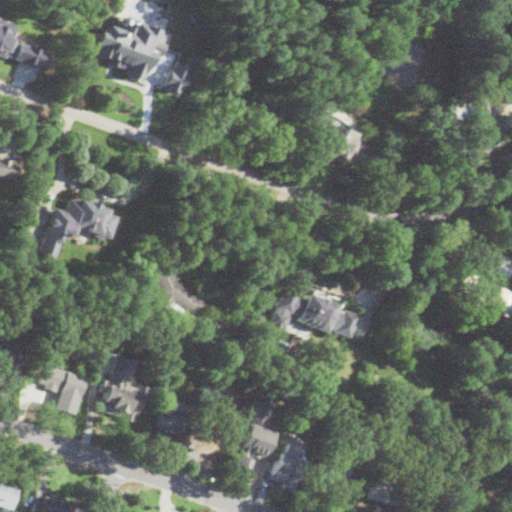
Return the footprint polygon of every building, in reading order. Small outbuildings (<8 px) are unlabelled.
[(44,52),(8,41),(13,22),(0,17),(0,55),(39,68),(44,52)] [(141,77),(145,61),(151,62),(159,32),(128,23),(126,30),(102,24),(100,33),(94,31),(88,52),(111,58),(108,68),(141,77)] [(185,67),(169,62),(160,88),(176,93),(185,67)] [(487,113),(491,119),(497,115),(507,129),(476,151),(462,131),(487,113)] [(351,161),(314,150),(320,126),(358,138),(351,161)] [(10,180),(0,178),(0,158),(14,161),(10,180)] [(36,251),(50,257),(59,234),(69,236),(73,226),(105,238),(113,215),(103,211),(104,208),(95,205),(95,203),(84,199),(83,201),(75,198),(74,201),(66,198),(62,210),(52,207),(36,251)] [(511,269),(505,281),(486,269),(496,252),(511,260),(511,269)] [(203,304),(185,327),(163,309),(158,299),(159,295),(151,275),(169,267),(175,282),(203,304)] [(511,296),(511,309),(506,319),(486,306),(482,311),(461,298),(464,293),(457,288),(469,269),(511,296)] [(279,286),(265,326),(278,332),(285,313),(293,315),(291,321),(321,331),(322,326),(329,329),(329,331),(345,336),(353,314),(339,309),(343,299),(298,282),(294,292),(279,286)] [(39,314),(34,327),(26,324),(30,311),(39,314)] [(0,343),(3,344),(5,339),(14,343),(10,356),(22,359),(17,376),(0,370),(0,343)] [(83,378),(76,397),(37,384),(44,365),(83,378)] [(222,382),(219,391),(213,388),(216,380),(222,382)] [(103,386),(116,391),(117,388),(127,392),(126,395),(141,401),(135,417),(97,403),(103,386)] [(262,458),(272,426),(262,424),(268,404),(254,400),(248,422),(246,421),(237,451),(262,458)] [(184,413),(177,434),(155,427),(162,407),(184,413)] [(232,429),(225,449),(205,442),(214,416),(224,420),(222,426),(232,429)] [(376,430),(374,438),(366,435),(368,427),(376,430)] [(296,438),(282,434),(268,478),(292,486),(304,451),(293,447),(296,438)] [(267,442),(265,447),(275,449),(270,468),(239,459),(244,441),(261,446),(262,440),(267,442)] [(245,474),(250,459),(235,454),(230,469),(245,474)] [(337,460),(335,464),(349,469),(346,476),(351,478),(347,492),(308,479),(315,457),(324,460),(326,456),(337,460)] [(372,477),(391,484),(392,479),(409,485),(404,498),(411,500),(407,511),(365,497),(372,477)] [(0,484),(16,490),(9,510),(0,506),(0,484)] [(77,508),(75,511),(29,511),(33,501),(41,504),(43,497),(77,508)] [(439,511),(444,499),(457,503),(456,509),(465,511),(439,511)]
